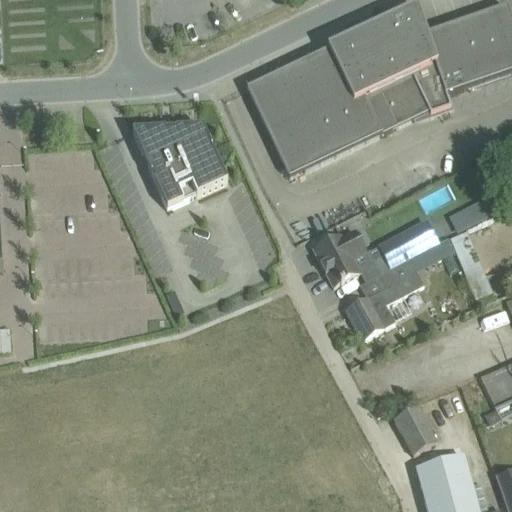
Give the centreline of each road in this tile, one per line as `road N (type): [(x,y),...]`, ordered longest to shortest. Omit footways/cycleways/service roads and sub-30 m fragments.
road 1 (unclassified): [(415,511),(404,476),(287,271)]
road 2 (unclassified): [(128,83),(198,73),(358,0)]
road 3 (unknown): [(0,290),(17,266),(5,94)]
road 4 (unclassified): [(0,94),(128,83)]
